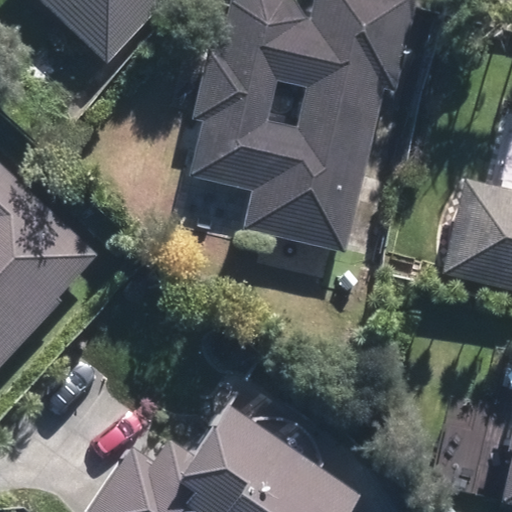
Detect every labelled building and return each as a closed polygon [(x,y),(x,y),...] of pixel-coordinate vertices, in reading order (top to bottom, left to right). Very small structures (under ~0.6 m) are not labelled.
[(17,0),(91,70),(160,0),(17,0)] [(229,240),(339,260),(369,95),(388,99),(406,0),(303,0),(299,28),(286,25),(290,0),(288,0),(217,0),(212,35),(200,32),(172,187),(236,199),(229,240)] [(5,183),(0,178),(0,362),(54,304),(48,298),(90,253),(9,178),(5,183)] [(511,196),(446,184),(426,288),(511,304),(511,196)] [(511,511),(511,368),(504,367),(476,511),(511,511)] [(175,459),(151,444),(138,464),(115,449),(74,511),(332,511),(337,505),(202,418),(175,459)]
